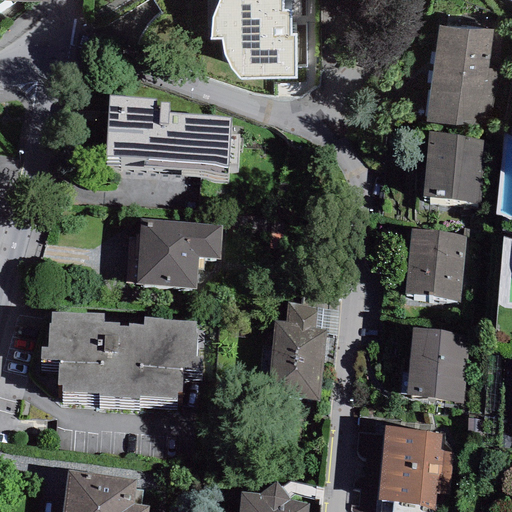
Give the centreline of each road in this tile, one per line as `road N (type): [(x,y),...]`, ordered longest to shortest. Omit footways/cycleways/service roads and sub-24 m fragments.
road 1 (residential): [(363,134),(326,511)]
road 2 (residential): [(363,134),(96,43),(58,39)]
road 3 (residential): [(0,264),(58,39)]
road 4 (residential): [(383,0),(363,134)]
